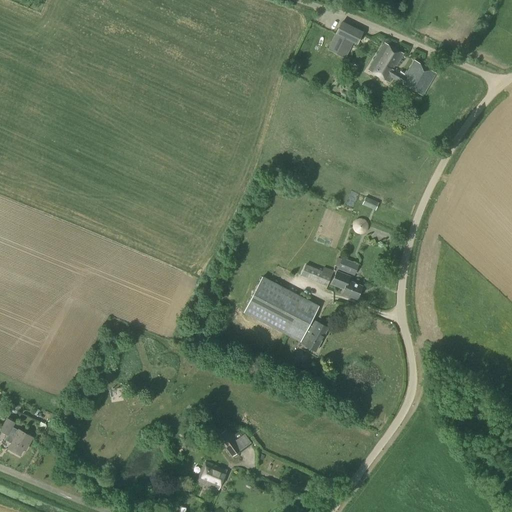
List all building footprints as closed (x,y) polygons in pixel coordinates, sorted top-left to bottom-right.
[(348,52),(353,43),(357,46),(362,35),(340,24),(335,34),(336,35),(332,44),(348,52)] [(405,77),(394,71),(403,55),(384,44),(368,71),(388,83),(391,79),(422,97),(435,74),(414,62),(405,77)] [(375,211),(378,203),(365,197),(362,205),(375,211)] [(341,259),(338,258),(334,266),(338,267),(337,269),(354,276),(359,265),(342,258),(341,259)] [(322,272),(310,267),(306,278),(326,286),(332,271),(323,267),(322,272)] [(357,299),(362,287),(348,282),(350,276),(336,271),(330,285),(344,290),(342,294),(357,299)] [(315,325),(309,322),(317,306),(261,278),(244,313),(300,342),(299,344),(315,352),(327,328),(316,323),(315,325)] [(28,448),(33,438),(12,427),(14,423),(7,419),(1,432),(7,436),(5,441),(11,444),(9,449),(20,456),(25,446),(28,448)] [(232,458),(243,451),(228,429),(217,436),(232,458)] [(218,491),(226,471),(205,462),(196,481),(218,491)]
